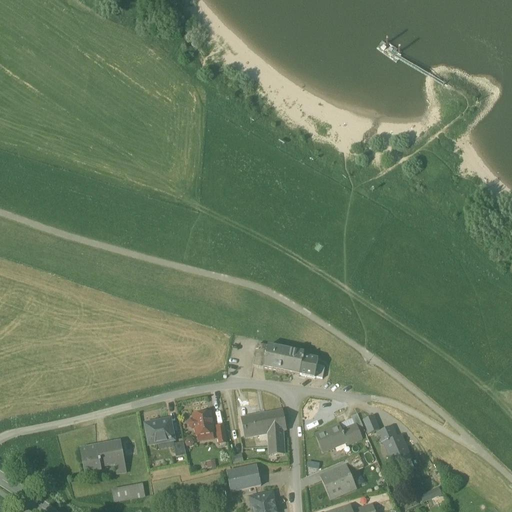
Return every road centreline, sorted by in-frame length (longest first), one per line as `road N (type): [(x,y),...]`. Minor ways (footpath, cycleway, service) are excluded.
road 1 (residential): [(0,440),(205,385),(260,381),(292,389)]
road 2 (residential): [(292,389),(300,511)]
